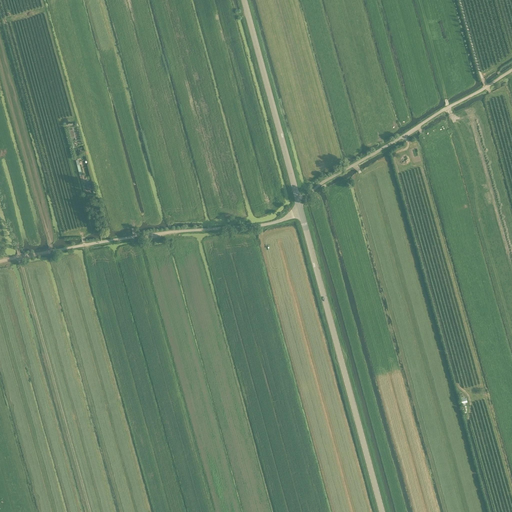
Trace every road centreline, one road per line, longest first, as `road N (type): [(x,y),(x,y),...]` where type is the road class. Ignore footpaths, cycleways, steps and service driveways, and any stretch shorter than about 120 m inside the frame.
road 1 (tertiary): [(381,511),(245,0)]
road 2 (track): [(19,256),(90,511)]
